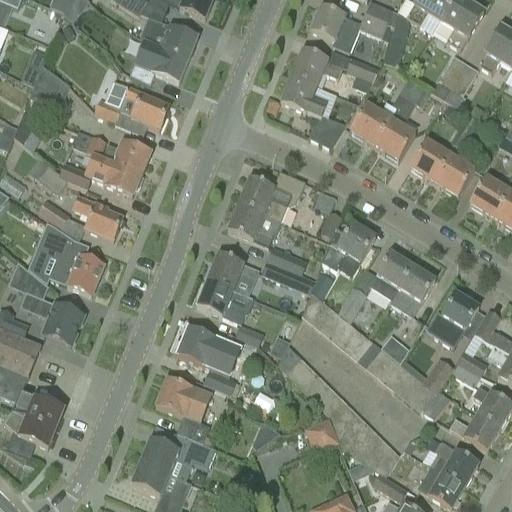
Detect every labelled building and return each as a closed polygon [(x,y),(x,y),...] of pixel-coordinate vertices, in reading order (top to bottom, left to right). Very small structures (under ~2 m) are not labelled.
[(0,0),(0,33),(4,35),(12,14),(16,16),(22,3),(13,0),(0,0)] [(111,0),(113,1),(110,6),(137,24),(146,9),(132,0),(111,0)] [(150,0),(149,4),(178,16),(185,19),(204,27),(214,4),(207,0),(150,0)] [(439,29),(457,1),(455,0),(420,0),(418,4),(405,26),(407,27),(418,34),(432,42),(439,29)] [(472,10),(457,1),(439,29),(452,37),(444,49),(459,59),(482,20),(470,12),(472,10)] [(363,22),(394,35),(398,21),(391,18),(369,9),(363,22)] [(63,21),(62,22),(72,30),(79,21),(67,11),(63,21)] [(309,39),(331,48),(330,52),(348,60),(358,35),(360,31),(319,14),(309,39)] [(394,35),(391,42),(404,46),(407,27),(405,26),(398,21),(394,35)] [(394,35),(363,22),(360,31),(358,35),(380,45),(379,46),(388,48),(390,42),(391,42),(394,35)] [(187,68),(196,45),(146,24),(138,45),(140,46),(145,48),(158,54),(187,68)] [(68,31),(61,35),(67,46),(74,42),(68,31)] [(497,69),(510,77),(511,73),(511,42),(500,35),(490,52),(476,73),(490,81),(497,69)] [(404,46),(391,42),(390,42),(388,48),(390,49),(384,70),(395,74),(404,46)] [(133,72),(129,83),(148,93),(154,81),(159,83),(178,90),(187,68),(158,54),(145,48),(139,63),(135,73),(133,72)] [(340,74),(320,65),(301,57),(290,83),(315,94),(321,79),(335,85),(340,74)] [(431,99),(442,106),(448,96),(464,71),(452,64),(437,89),(431,99)] [(344,79),(354,83),(350,95),(364,100),(368,89),(370,90),(378,77),(350,66),(344,79)] [(448,96),(442,106),(441,107),(447,111),(450,112),(457,116),(463,105),(460,103),(475,79),(464,71),(448,96)] [(67,91),(41,73),(37,83),(33,94),(28,106),(57,118),(67,91)] [(25,78),(20,88),(33,94),(37,83),(25,78)] [(309,108),(315,94),(290,83),(279,110),(304,121),(305,120),(316,125),(307,145),(330,156),(344,132),(320,122),(324,114),(309,108)] [(408,105),(416,91),(407,86),(400,97),(405,101),(404,103),(408,105)] [(92,119),(115,128),(119,119),(131,124),(130,125),(158,137),(168,114),(153,107),(154,105),(112,88),(104,108),(98,106),(92,119)] [(397,169),(407,152),(414,141),(399,132),(413,110),(420,114),(428,99),(416,91),(408,105),(404,103),(405,101),(400,97),(390,113),(396,116),(389,126),(373,154),(397,169)] [(266,109),(263,116),(273,120),(278,109),(267,105),(266,109)] [(348,139),(373,154),(389,126),(365,111),(358,122),(348,139)] [(447,111),(444,116),(453,122),(457,116),(450,112),(447,111)] [(40,127),(22,120),(12,145),(21,152),(40,127)] [(460,155),(476,128),(466,122),(450,149),(460,155)] [(90,143),(84,159),(92,163),(99,166),(105,149),(90,143)] [(501,143),(497,151),(507,158),(511,150),(501,143)] [(138,186),(149,160),(118,147),(115,155),(106,151),(99,168),(138,186)] [(408,175),(432,190),(449,163),(425,148),(408,175)] [(449,163),(432,190),(456,205),(467,189),(474,178),(449,163)] [(65,189),(58,181),(37,164),(26,179),(56,202),(65,189)] [(99,168),(91,165),(85,180),(84,184),(89,186),(103,192),(131,204),(133,199),(136,198),(140,189),(138,187),(138,186),(99,168)] [(62,171),(58,181),(65,189),(85,197),(89,186),(84,184),(85,180),(62,171)] [(237,212),(279,230),(286,214),(287,215),(293,212),(295,207),(297,207),(304,190),(278,179),(272,195),(248,185),(237,212)] [(24,193),(4,180),(0,186),(0,192),(16,203),(24,193)] [(511,181),(510,185),(511,186),(511,192),(509,198),(492,227),(511,238),(511,181)] [(492,227),(509,198),(485,183),(467,212),(492,227)] [(334,205),(319,199),(313,213),(328,219),(334,205)] [(77,204),(72,217),(87,224),(84,233),(82,236),(94,241),(112,248),(122,225),(106,218),(107,216),(88,208),(77,204)] [(68,223),(44,208),(36,219),(60,235),(68,223)] [(266,255),(272,243),(273,244),(279,230),(237,212),(226,238),(245,246),(266,255)] [(330,245),(331,242),(339,223),(328,219),(320,237),(319,241),(330,245)] [(45,230),(34,258),(56,267),(48,285),(69,294),(90,302),(102,272),(84,265),(83,264),(88,253),(73,247),(49,232),(45,230)] [(327,256),(321,269),(334,277),(344,261),(358,270),(363,261),(374,244),(351,231),(344,243),(335,238),(327,256)] [(302,277),(305,269),(290,262),(271,255),(266,268),(284,275),(291,277),(291,279),(313,288),(315,283),(302,277)] [(368,294),(378,299),(377,300),(390,308),(410,274),(389,260),(368,294)] [(256,277),(235,269),(217,261),(206,288),(231,298),(232,297),(238,283),(252,289),(256,277)] [(284,275),(266,268),(260,281),(286,291),(291,279),(291,277),(284,275)] [(17,271),(7,294),(25,301),(19,315),(30,319),(48,327),(43,341),(69,352),(81,324),(63,316),(41,307),(47,294),(17,271)] [(411,325),(423,305),(434,288),(410,274),(390,308),(388,311),(411,325)] [(319,307),(331,287),(317,279),(314,288),(310,299),(319,307)] [(250,305),(232,297),(231,298),(206,288),(195,314),(214,322),(235,331),(235,329),(239,331),(250,305)] [(348,330),(364,303),(351,295),(350,297),(342,311),(336,321),(343,327),(348,330)] [(310,299),(300,322),(309,330),(325,311),(323,310),(319,307),(310,299)] [(452,355),(477,315),(454,301),(441,322),(436,319),(424,338),(452,355)] [(332,303),(325,311),(327,314),(334,319),(336,321),(342,311),(332,303)] [(325,311),(309,330),(319,337),(334,319),(327,314),(325,311)] [(0,318),(0,337),(20,346),(25,333),(9,326),(11,322),(0,318)] [(511,350),(490,337),(498,325),(487,318),(473,341),(474,342),(481,346),(492,352),(492,354),(511,365),(511,350)] [(334,319),(319,337),(328,345),(343,327),(336,321),(334,319)] [(343,327),(328,345),(337,353),(352,334),(348,330),(343,327)] [(256,353),(261,341),(238,332),(234,343),(256,353)] [(352,334),(337,353),(346,360),(362,342),(352,334)] [(209,376),(203,391),(227,401),(229,401),(234,389),(228,386),(240,357),(228,352),(186,335),(175,362),(209,376)] [(0,373),(27,385),(40,354),(20,346),(0,337),(0,373)] [(362,342),(346,360),(356,368),(371,349),(362,342)] [(471,364),(481,346),(474,342),(463,359),(462,359),(455,371),(478,384),(485,373),(471,364)] [(371,349),(356,368),(365,375),(380,357),(371,349)] [(285,381),(300,366),(286,352),(277,373),(285,381)] [(511,394),(511,365),(492,354),(486,363),(503,373),(496,385),(511,394)] [(380,357),(365,375),(374,383),(389,364),(380,357)] [(389,364),(374,383),(383,390),(398,371),(389,364)] [(308,374),(300,366),(285,381),(293,389),(308,374)] [(398,371),(383,390),(392,397),(407,379),(398,371)] [(472,394),(478,384),(455,371),(450,380),(472,394)] [(54,439),(62,417),(33,405),(32,406),(20,401),(27,385),(0,373),(0,404),(15,410),(11,418),(4,431),(12,438),(17,443),(17,444),(35,451),(47,456),(54,439)] [(316,382),(308,374),(293,389),(301,397),(316,382)] [(407,379),(392,397),(401,405),(417,386),(407,379)] [(324,390),(316,382),(301,397),(309,405),(324,390)] [(166,386),(154,414),(173,421),(181,425),(174,442),(182,445),(182,444),(202,451),(208,434),(200,431),(204,421),(210,404),(188,395),(166,386)] [(417,386),(401,405),(410,412),(426,393),(417,386)] [(332,398),(324,390),(309,405),(317,413),(332,398)] [(436,400),(426,393),(410,412),(423,422),(423,421),(436,400)] [(475,423),(498,437),(511,414),(495,404),(478,394),(471,404),(482,411),(475,423)] [(340,406),(332,398),(317,413),(325,421),(340,406)] [(432,426),(449,406),(437,399),(436,400),(423,421),(432,426)] [(348,415),(340,406),(325,421),(329,425),(331,432),(348,415)] [(357,423),(348,415),(331,432),(336,444),(357,423)] [(365,431),(357,423),(336,444),(340,456),(365,431)] [(485,459),(498,437),(475,423),(468,435),(454,427),(448,436),(448,437),(485,459)] [(336,451),(327,428),(304,437),(314,460),(336,451)] [(373,439),(365,431),(340,456),(341,459),(348,463),(373,439)] [(381,447),(373,439),(348,463),(358,469),(381,447)] [(203,452),(203,453),(183,445),(177,459),(148,447),(138,470),(168,482),(169,482),(183,488),(192,466),(202,470),(208,454),(203,452)] [(432,446),(426,456),(434,461),(440,450),(432,446)] [(389,455),(381,447),(358,469),(369,475),(389,455)] [(436,462),(430,473),(464,494),(477,472),(460,462),(440,450),(434,461),(436,462)] [(397,463),(389,455),(369,475),(384,484),(397,463)] [(168,482),(138,470),(129,493),(159,505),(155,511),(180,511),(189,490),(183,488),(169,482),(168,482)] [(416,496),(433,507),(441,511),(452,511),(464,494),(430,473),(422,487),(416,496)] [(405,499),(378,482),(371,493),(398,509),(405,499)] [(247,487),(242,497),(254,502),(258,493),(247,487)] [(348,511),(344,502),(323,511),(348,511)]
